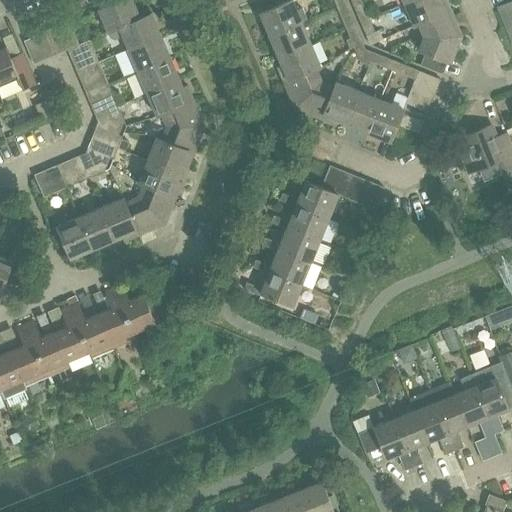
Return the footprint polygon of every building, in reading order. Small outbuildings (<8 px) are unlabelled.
[(119,27),(141,18),(132,0),(119,0),(98,9),(108,32),(119,27)] [(269,35),(301,22),(292,0),(290,0),(259,13),(269,35)] [(344,0),(333,0),(338,10),(347,6),(344,0)] [(361,0),(350,0),(354,8),(363,4),(361,0)] [(412,0),(404,3),(414,25),(450,9),(447,2),(446,0),(412,0)] [(511,0),(497,6),(511,41),(511,0)] [(461,36),(450,9),(414,25),(414,26),(419,24),(424,36),(461,36)] [(367,12),(358,16),(363,28),(372,25),(367,12)] [(128,49),(161,35),(151,13),(141,18),(119,27),(128,49)] [(350,14),(342,18),(347,30),(356,27),(350,14)] [(69,21),(58,26),(62,37),(74,32),(69,21)] [(311,44),(301,22),(269,35),(278,58),(311,44)] [(58,26),(46,31),(56,54),(62,51),(67,49),(62,37),(58,26)] [(379,30),(366,36),(370,45),(383,39),(379,30)] [(46,31),(35,36),(45,59),(50,56),(56,54),(46,31)] [(359,34),(346,40),(350,48),(363,43),(359,34)] [(170,57),(161,35),(128,49),(138,71),(170,57)] [(45,59),(35,36),(24,41),(33,64),(39,61),(45,59)] [(461,36),(424,36),(423,40),(419,50),(425,53),(421,65),(443,74),(448,62),(450,63),(461,36)] [(79,44),(67,49),(72,60),(83,55),(79,44)] [(320,66),(311,44),(278,58),(281,65),(277,67),(283,82),(316,68),(320,66)] [(0,83),(17,77),(23,90),(35,84),(21,53),(10,57),(5,46),(0,48),(0,83)] [(365,49),(360,62),(369,65),(374,52),(365,49)] [(383,56),(380,65),(393,70),(396,62),(383,56)] [(180,79),(170,57),(138,71),(147,93),(180,79)] [(403,74),(415,79),(419,70),(406,65),(403,74)] [(321,81),(316,68),(283,82),(295,108),(321,119),(335,83),(334,86),(321,81)] [(415,79),(414,81),(437,90),(441,79),(419,70),(415,79)] [(93,78),(97,88),(108,84),(104,73),(93,78)] [(97,88),(93,78),(82,82),(86,93),(97,88)] [(183,86),(180,79),(147,93),(156,115),(161,114),(193,99),(187,85),(183,86)] [(414,81),(410,91),(432,100),(437,90),(414,81)] [(338,120),(345,123),(358,91),(336,82),(335,83),(321,119),(336,125),(338,120)] [(381,100),(358,91),(345,123),(368,132),(381,100)] [(428,111),(432,100),(410,91),(406,102),(428,111)] [(205,126),(193,99),(161,114),(166,126),(161,139),(194,151),(205,126)] [(403,109),(381,100),(368,132),(390,141),(397,124),(402,112),(403,109)] [(406,102),(403,109),(402,112),(424,121),(428,111),(406,102)] [(110,109),(115,120),(117,125),(124,121),(118,106),(110,109)] [(95,115),(98,121),(108,123),(115,120),(110,109),(95,115)] [(424,121),(402,112),(397,124),(419,133),(424,121)] [(92,137),(118,147),(122,135),(97,125),(92,137)] [(469,146),(458,150),(468,174),(504,159),(507,166),(511,164),(511,148),(509,139),(498,144),(491,125),(465,135),(469,146)] [(92,137),(87,148),(113,159),(118,147),(92,137)] [(156,137),(148,159),(180,172),(183,165),(188,167),(194,151),(161,139),(156,137)] [(86,153),(79,155),(85,169),(96,165),(93,158),(86,153)] [(143,184),(175,198),(181,182),(177,180),(180,172),(148,159),(138,182),(143,184)] [(96,165),(85,169),(88,177),(104,171),(101,163),(96,165)] [(62,176),(57,165),(34,174),(44,197),(66,187),(62,176)] [(330,166),(322,187),(334,192),(343,171),(330,166)] [(353,175),(343,171),(334,192),(338,194),(338,195),(344,197),(353,175)] [(363,179),(353,175),(344,197),(354,201),(363,179)] [(374,183),(363,179),(354,201),(365,205),(374,183)] [(334,192),(322,187),(306,181),(298,199),(283,193),(280,200),(295,207),(328,220),(338,195),(338,194),(334,192)] [(384,187),(374,183),(365,205),(375,210),(384,187)] [(165,224),(175,198),(143,184),(138,197),(125,202),(138,235),(165,224)] [(138,235),(125,202),(123,197),(101,207),(114,240),(122,236),(124,241),(138,235)] [(9,202),(2,199),(0,204),(0,212),(5,214),(9,202)] [(92,249),(114,240),(101,207),(79,216),(92,249)] [(271,222),(286,229),(319,242),(328,220),(295,207),(289,222),(273,216),(271,222)] [(70,259),(92,249),(79,216),(56,226),(70,259)] [(310,265),(319,242),(286,229),(280,244),(265,238),(262,245),(277,251),(310,265)] [(0,292),(5,281),(16,286),(29,254),(17,248),(11,261),(0,257),(0,292)] [(301,286),(310,265),(277,251),(271,266),(256,260),(253,267),(268,273),(301,286)] [(301,286),(268,273),(262,288),(246,282),(244,289),(260,296),(261,293),(293,306),(301,286)] [(122,283),(113,287),(135,338),(136,338),(134,332),(154,324),(156,328),(169,323),(159,300),(147,304),(143,293),(129,299),(122,283)] [(113,347),(135,338),(113,287),(104,291),(111,307),(98,312),(113,347)] [(91,357),(113,347),(98,312),(85,318),(78,302),(69,306),(91,357)] [(90,357),(91,357),(69,306),(60,310),(67,326),(54,331),(69,366),(67,361),(88,352),(90,357)] [(46,376),(69,366),(54,331),(41,337),(34,321),(25,325),(46,376)] [(23,345),(10,350),(24,385),(46,376),(25,325),(16,328),(23,345)] [(511,348),(500,354),(503,363),(502,363),(511,386),(511,348)] [(27,389),(24,385),(10,350),(0,354),(0,390),(1,392),(4,399),(27,389)] [(508,408),(511,405),(511,386),(502,363),(471,375),(488,417),(508,409),(508,408)] [(467,425),(488,417),(471,375),(461,379),(465,390),(454,394),(467,425)] [(374,380),(362,385),(368,398),(380,393),(374,380)] [(435,402),(447,434),(467,425),(454,394),(435,402)] [(427,442),(447,434),(435,402),(414,410),(427,442)] [(414,410),(394,418),(407,450),(427,442),(414,410)] [(386,458),(407,450),(394,418),(374,427),(386,458)] [(499,420),(490,423),(494,434),(503,431),(499,420)] [(494,434),(490,423),(481,427),(485,438),(494,434)] [(458,436),(449,440),(454,450),(463,447),(458,436)] [(445,454),(454,450),(449,440),(441,443),(445,454)] [(419,452),(409,456),(414,467),(423,463),(419,452)] [(414,467),(409,456),(400,460),(405,470),(414,467)] [(301,490),(309,511),(338,511),(334,511),(322,481),(301,490)] [(309,511),(301,490),(279,499),(284,511),(309,511)] [(258,507),(259,511),(284,511),(279,499),(258,507)]
